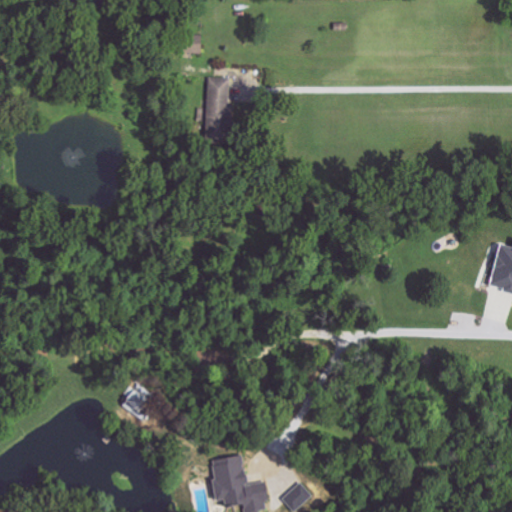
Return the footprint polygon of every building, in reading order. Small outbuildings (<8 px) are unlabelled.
[(202,34),(177,34),(177,52),(202,53),(202,34)] [(231,78),(209,77),(207,134),(228,134),(231,78)] [(489,287),(511,292),(511,247),(498,244),(489,287)] [(122,405),(133,412),(132,413),(144,421),(158,398),(136,384),(122,405)] [(211,460),(216,502),(224,501),(225,508),(243,506),(244,511),(259,511),(260,511),(269,509),(266,482),(247,484),(243,455),(211,460)] [(295,511),(313,495),(301,482),(283,499),(295,511)]
